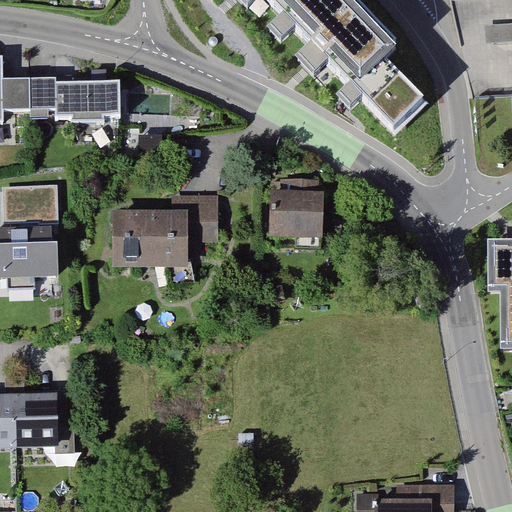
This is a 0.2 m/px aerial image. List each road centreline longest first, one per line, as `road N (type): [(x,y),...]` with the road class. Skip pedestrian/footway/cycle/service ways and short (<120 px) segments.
road 1 (tertiary): [(143,38),(311,128),(387,176),(418,209),(459,219)]
road 2 (tertiary): [(502,511),(454,269),(459,219)]
road 3 (residential): [(400,0),(442,49),(456,89),(467,181),(459,219)]
road 4 (tertiary): [(0,23),(143,38)]
